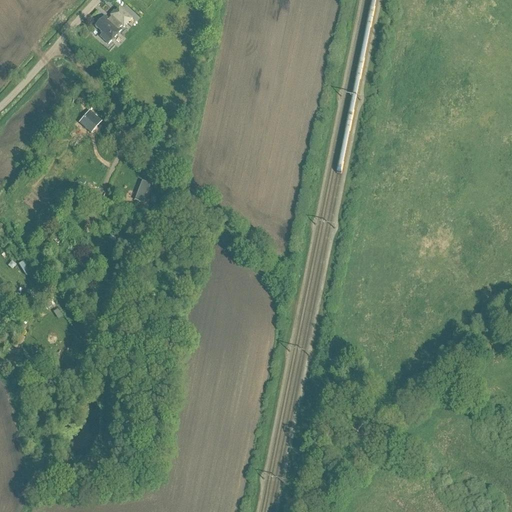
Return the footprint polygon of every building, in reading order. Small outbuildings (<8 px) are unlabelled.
[(109,17),(110,18),(108,20),(105,17),(95,28),(102,35),(100,37),(108,45),(121,31),(119,29),(121,27),(123,29),(132,20),(119,8),(114,13),(113,12),(109,17)] [(137,96),(127,85),(122,90),(132,101),(137,96)] [(89,113),(79,124),(91,134),(100,123),(89,113)] [(164,137),(168,142),(176,137),(173,132),(164,137)] [(135,202),(142,205),(150,185),(143,182),(135,202)] [(52,242),(57,246),(61,240),(56,236),(52,242)] [(155,247),(158,242),(152,239),(150,245),(155,247)] [(33,273),(26,262),(19,266),(26,277),(33,273)] [(24,317),(30,314),(27,306),(20,309),(24,317)] [(25,340),(20,337),(12,348),(17,351),(25,340)]
